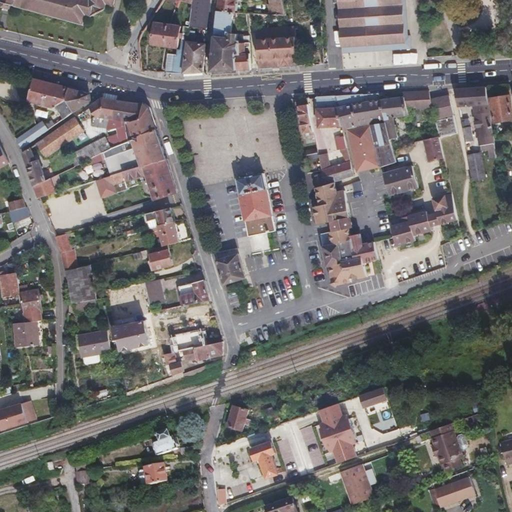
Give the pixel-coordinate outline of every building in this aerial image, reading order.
[(0,0),(0,4),(82,27),(85,17),(91,19),(103,11),(104,6),(111,8),(113,0),(0,0)] [(191,0),(191,3),(189,28),(207,30),(210,0),(191,0)] [(220,0),(219,13),(236,15),(237,0),(220,0)] [(283,12),(281,0),(268,0),(271,14),(283,12)] [(401,45),(398,0),(338,0),(342,49),(401,45)] [(234,32),(236,15),(219,13),(211,73),(232,72),(237,72),(237,55),(242,55),(242,44),(239,44),(241,33),(234,32)] [(153,43),(165,45),(169,24),(156,22),(153,43)] [(169,24),(165,45),(178,47),(181,26),(170,24),(169,24)] [(189,28),(187,42),(206,44),(207,30),(189,28)] [(295,29),(256,31),(258,70),(273,70),(298,68),(295,29)] [(410,38),(404,38),(405,45),(401,45),(402,51),(411,51),(410,38)] [(167,53),(165,72),(183,74),(187,42),(187,41),(181,41),(180,51),(177,51),(176,54),(167,53)] [(187,42),(183,74),(193,73),(202,73),(206,44),(187,42)] [(252,71),(249,43),(242,44),(242,55),(237,55),(237,72),(252,71)] [(342,55),(402,51),(401,45),(342,49),(342,55)] [(32,81),(27,103),(53,110),(55,108),(66,103),(64,98),(66,90),(32,81)] [(72,115),(91,102),(90,97),(66,90),(64,98),(66,103),(72,115)] [(475,108),(480,149),(495,147),(494,135),(487,90),(456,91),(459,109),(475,108)] [(404,99),(382,103),(392,142),(399,140),(394,119),(409,117),(407,110),(416,109),(417,113),(433,111),(431,102),(429,93),(403,94),(404,99)] [(392,142),(382,103),(381,99),(380,96),(337,98),(343,128),(345,135),(349,134),(359,175),(398,165),(392,142)] [(450,97),(431,102),(433,111),(439,139),(440,140),(459,136),(450,97)] [(319,130),(343,128),(337,98),(317,100),(319,130)] [(511,105),(511,99),(492,102),(493,111),(491,113),(492,117),(494,117),(495,125),(511,122),(511,105)] [(156,132),(149,111),(145,107),(102,100),(88,109),(95,118),(96,123),(95,130),(99,134),(105,135),(104,138),(114,134),(117,141),(109,145),(112,153),(131,143),(156,132)] [(66,103),(55,108),(62,122),(72,115),(66,103)] [(314,136),(308,107),(299,109),(305,136),(310,135),(310,137),(314,136)] [(74,119),(63,127),(43,141),(35,146),(45,160),(82,133),(74,119)] [(35,129),(20,140),(25,148),(48,132),(43,124),(35,129)] [(131,143),(134,150),(140,170),(166,162),(156,132),(131,143)] [(502,134),(494,135),(495,147),(496,150),(509,149),(508,141),(503,141),(502,134)] [(439,139),(425,142),(430,164),(444,160),(440,140),(439,139)] [(349,153),(346,143),(340,145),(342,155),(349,153)] [(81,162),(82,166),(110,153),(105,144),(83,154),(85,160),(81,162)] [(480,149),(467,151),(471,172),(484,170),(480,149)] [(33,161),(29,150),(22,156),(33,189),(44,184),(36,160),(33,161)] [(105,164),(110,179),(140,170),(134,150),(105,164)] [(0,171),(8,167),(0,151),(0,171)] [(304,155),(305,162),(319,159),(319,158),(318,152),(304,155)] [(327,156),(319,158),(319,159),(322,173),(330,171),(327,156)] [(102,181),(107,197),(116,195),(114,187),(145,177),(152,203),(177,195),(166,162),(140,170),(110,179),(102,181)] [(351,165),(330,171),(322,173),(325,187),(335,185),(355,180),(354,177),(351,165)] [(421,166),(385,177),(390,198),(427,188),(421,166)] [(238,182),(250,240),(259,238),(276,234),(265,177),(251,179),(238,182)] [(60,189),(57,178),(44,184),(33,189),(38,202),(54,197),(53,192),(60,189)] [(335,187),(335,185),(325,187),(316,190),(317,191),(318,199),(320,208),(315,209),(318,227),(332,224),(351,220),(346,194),(337,196),(337,194),(335,187)] [(452,196),(446,197),(449,208),(454,207),(452,196)] [(438,213),(441,225),(458,221),(457,218),(454,207),(449,208),(446,197),(435,200),(438,213)] [(25,210),(21,202),(8,206),(9,214),(13,213),(25,210)] [(169,210),(145,217),(147,224),(156,222),(157,230),(173,226),(169,210)] [(410,224),(392,229),(395,239),(397,247),(416,242),(415,236),(432,232),(431,227),(428,216),(428,213),(409,218),(410,224)] [(351,220),(332,224),(334,235),(350,231),(353,231),(351,220)] [(173,226),(157,230),(162,249),(166,248),(177,245),(173,226)] [(381,263),(376,246),(364,249),(362,238),(352,240),(350,231),(334,235),(332,235),(334,248),(324,250),(328,271),(331,271),(334,284),(339,289),(352,286),(351,283),(360,281),(360,283),(369,281),(366,267),(381,263)] [(71,252),(66,237),(54,240),(60,255),(71,252)] [(171,269),(166,248),(162,249),(155,250),(156,255),(147,257),(148,260),(144,261),(145,265),(149,264),(151,273),(171,269)] [(76,270),(74,251),(71,252),(60,255),(63,274),(64,274),(76,270)] [(228,260),(217,264),(225,288),(246,281),(239,257),(228,260)] [(94,302),(87,268),(76,270),(64,274),(72,306),(85,304),(94,302)] [(15,277),(0,279),(0,282),(3,300),(19,297),(15,277)] [(165,313),(165,311),(159,282),(144,284),(151,315),(165,313)] [(178,290),(182,309),(209,304),(203,283),(178,290)] [(38,293),(21,296),(26,325),(35,324),(41,324),(39,313),(41,312),(38,293)] [(72,306),(71,306),(72,314),(86,311),(85,304),(72,306)] [(144,323),(112,330),(115,343),(118,342),(120,353),(149,347),(144,323)] [(26,325),(12,327),(14,351),(38,348),(35,324),(26,325)] [(81,359),(82,359),(99,355),(110,353),(106,332),(77,338),(81,359)] [(221,345),(179,354),(180,357),(183,356),(184,364),(206,359),(207,362),(221,359),(222,355),(222,346),(221,345)] [(99,355),(82,359),(83,365),(85,366),(99,364),(100,362),(99,355)] [(168,368),(174,366),(172,355),(164,357),(163,357),(165,368),(168,368)] [(174,366),(168,368),(172,379),(183,375),(180,365),(174,366)] [(388,403),(384,391),(360,400),(364,411),(388,403)] [(27,427),(25,421),(21,408),(0,415),(0,431),(1,435),(27,427)] [(339,408),(320,414),(325,426),(321,427),(322,432),(321,432),(328,452),(329,451),(331,456),(335,454),(339,466),(357,460),(353,447),(357,446),(356,441),(357,441),(351,422),(349,422),(347,418),(343,419),(339,408)] [(249,414),(234,410),(228,430),(244,434),(245,429),(249,430),(251,424),(247,423),(249,414)] [(33,418),(25,421),(27,427),(28,427),(35,425),(33,418)] [(280,418),(269,422),(271,428),(282,424),(280,418)] [(435,450),(438,460),(441,469),(443,469),(444,468),(448,469),(450,475),(459,472),(457,464),(460,463),(456,451),(453,444),(448,429),(431,435),(436,450),(435,450)] [(177,452),(174,443),(172,444),(169,436),(159,440),(162,447),(154,450),(159,461),(178,454),(177,452)] [(453,444),(456,451),(459,453),(464,452),(465,449),(462,440),(459,439),(455,440),(453,444)] [(272,446),(252,453),(258,470),(262,468),(267,481),(278,477),(272,459),(276,457),(272,446)] [(511,447),(503,450),(508,472),(511,471),(511,447)] [(187,449),(177,452),(178,454),(180,459),(189,456),(187,449)] [(95,475),(93,461),(77,467),(79,477),(88,475),(95,475)] [(342,476),(345,484),(347,483),(352,498),(350,499),(353,510),(376,502),(364,468),(342,476)] [(170,487),(166,469),(147,472),(148,474),(151,490),(170,487)] [(151,490),(148,474),(142,475),(141,477),(143,491),(151,490)] [(90,488),(88,475),(79,477),(76,477),(78,490),(90,488)] [(478,496),(471,477),(437,489),(444,508),(478,496)] [(221,510),(228,508),(226,494),(219,495),(221,510)] [(297,511),(294,502),(270,510),(270,511),(297,511)]
